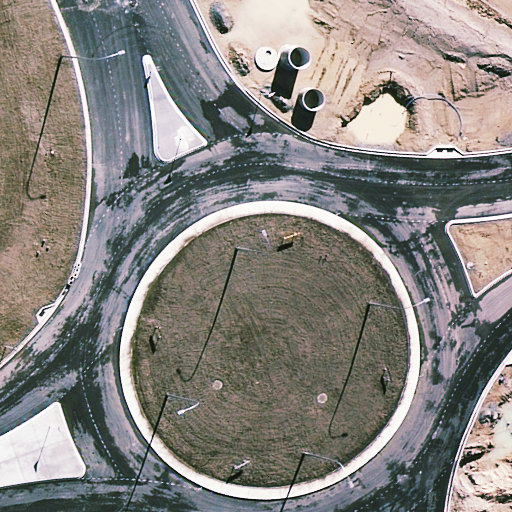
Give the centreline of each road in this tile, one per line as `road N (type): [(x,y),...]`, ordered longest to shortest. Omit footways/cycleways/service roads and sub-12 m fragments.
road 1 (secondary): [(148,492),(104,452),(76,399),(66,340),(75,281)]
road 2 (unclassified): [(103,228),(117,147),(109,0)]
road 3 (unclassified): [(142,0),(219,114),(262,155)]
road 4 (secondary): [(375,202),(414,250),(434,309),(434,371)]
road 5 (secondary): [(103,228),(146,187),(200,162),(262,155)]
road 6 (secondary): [(148,492),(56,498),(6,511)]
road 7 (secondary): [(375,202),(511,186)]
road 8 (secondary): [(413,429),(374,478),(315,511)]
road 9 (secondary): [(0,381),(32,350),(75,281)]
road 10 (secondary): [(262,155),(323,169),(375,202)]
